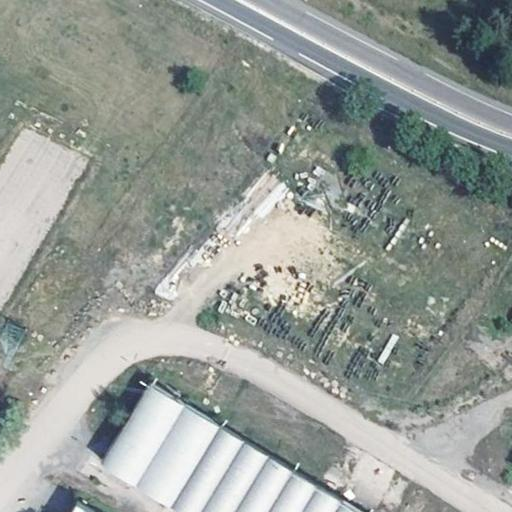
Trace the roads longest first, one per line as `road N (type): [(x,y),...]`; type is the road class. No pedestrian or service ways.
road 1 (motorway): [(215,0),(511,155)]
road 2 (motorway): [(511,126),(267,0)]
